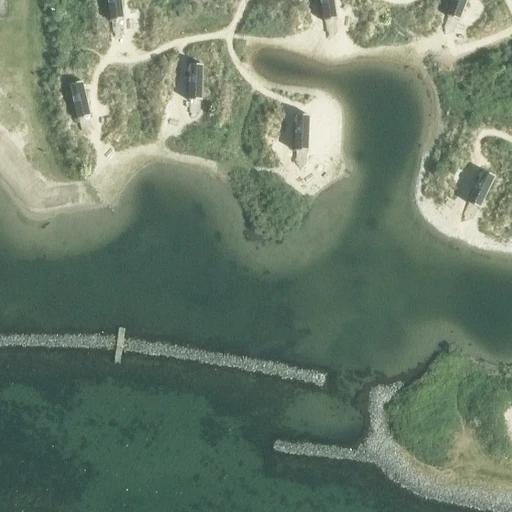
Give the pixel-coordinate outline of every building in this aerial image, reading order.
[(106,0),(108,19),(121,18),(119,0),(106,0)] [(318,0),(319,2),(322,20),(335,18),(332,0),(318,0)] [(451,0),(445,15),(458,20),(465,0),(451,0)] [(187,65),(185,100),(199,100),(201,65),(187,65)] [(80,82),(67,85),(74,118),(87,115),(80,82)] [(307,116),(294,115),(294,150),(306,150),(307,116)] [(481,171),(466,202),(478,207),(493,177),(481,171)]
